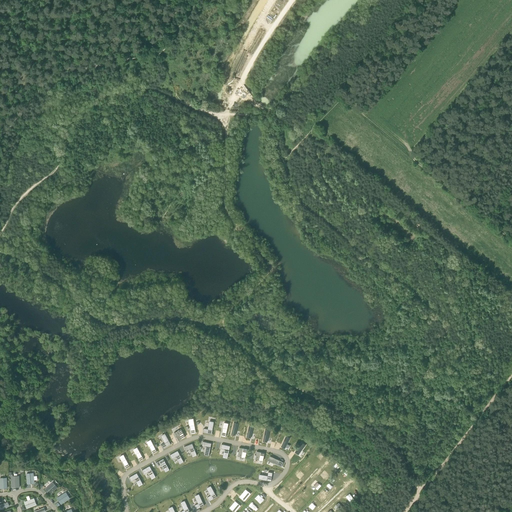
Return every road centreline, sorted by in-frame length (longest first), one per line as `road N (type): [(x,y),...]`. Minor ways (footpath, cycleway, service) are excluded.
road 1 (track): [(283,158),(301,202),(403,279),(444,328),(435,359),(406,392),(389,397),(329,386),(311,395)]
road 2 (track): [(0,234),(17,201),(57,170),(83,110),(106,94),(158,89),(227,114)]
road 3 (track): [(227,114),(226,208),(264,256),(268,275),(210,325)]
road 4 (track): [(344,100),(511,240)]
road 5 (track): [(417,498),(511,376)]
